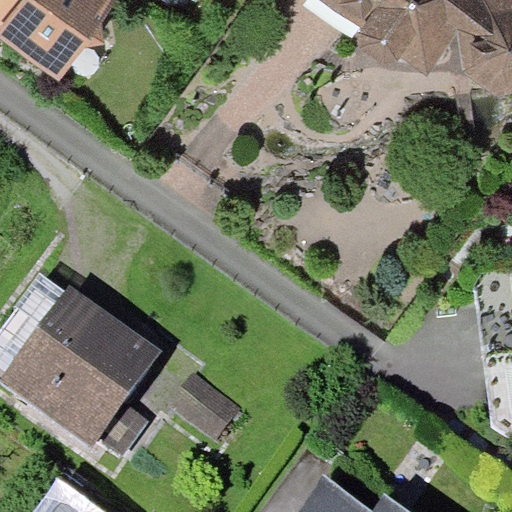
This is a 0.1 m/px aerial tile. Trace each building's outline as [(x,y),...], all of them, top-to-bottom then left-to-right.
[(97,35),(96,28),(91,0),(14,0),(0,21),(0,22),(8,28),(10,45),(28,42),(55,62),(72,39),(97,35)] [(342,0),(354,9),(338,31),(348,38),(358,37),(377,50),(390,49),(397,40),(419,56),(434,37),(433,21),(439,13),(451,12),(466,22),(462,26),(467,61),(494,80),(511,77),(511,0),(494,0),(481,2),(478,0),(342,0)] [(0,337),(0,382),(91,447),(148,367),(65,309),(40,345),(10,324),(0,337)] [(229,414),(187,384),(168,409),(210,440),(229,414)] [(382,511),(385,508),(335,473),(307,511),(382,511)]
